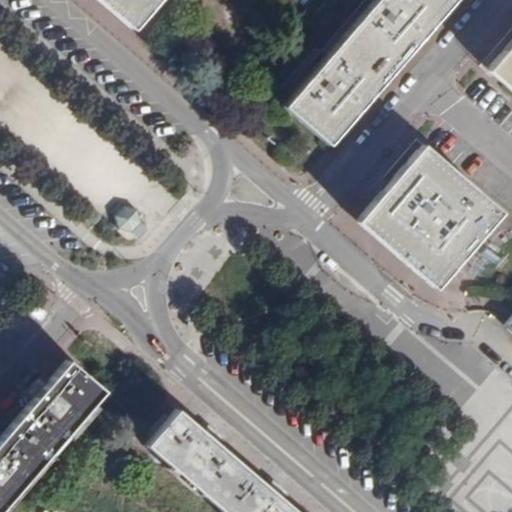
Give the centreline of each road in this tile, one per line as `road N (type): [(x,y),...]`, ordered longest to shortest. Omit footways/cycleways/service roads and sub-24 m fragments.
road 1 (residential): [(307,218),(497,0)]
road 2 (tertiary): [(155,342),(352,511)]
road 3 (tertiary): [(222,146),(51,0)]
